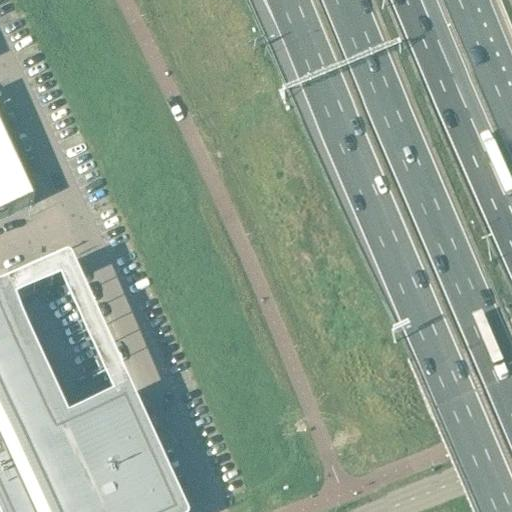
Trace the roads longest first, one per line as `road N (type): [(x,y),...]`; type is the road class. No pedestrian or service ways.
road 1 (motorway): [(298,17),(501,511)]
road 2 (motorway): [(344,0),(511,405)]
road 3 (unclassified): [(210,511),(74,220)]
road 4 (motorway): [(511,236),(412,0)]
road 5 (unclassified): [(74,220),(0,68)]
road 6 (tertiary): [(511,463),(387,511)]
